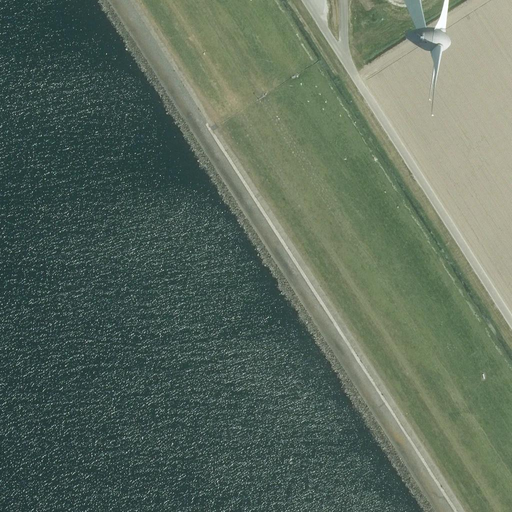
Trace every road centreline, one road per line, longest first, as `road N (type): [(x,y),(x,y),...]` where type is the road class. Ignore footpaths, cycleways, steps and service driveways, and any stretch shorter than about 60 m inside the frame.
road 1 (unclassified): [(215,129),(460,511)]
road 2 (unclassified): [(215,129),(131,0)]
